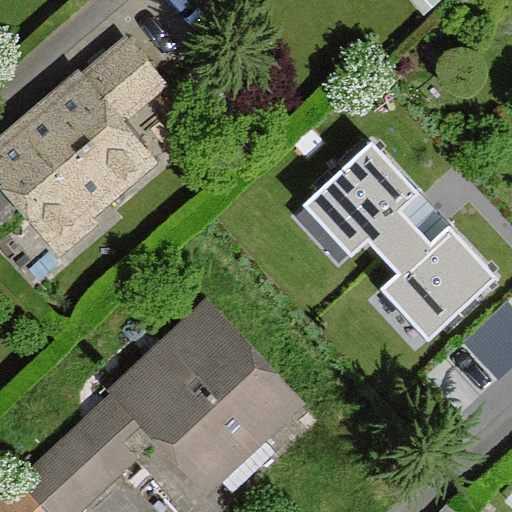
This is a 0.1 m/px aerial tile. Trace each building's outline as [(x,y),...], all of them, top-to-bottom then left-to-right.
[(167,89),(131,46),(0,157),(0,176),(24,203),(65,253),(94,228),(90,223),(157,167),(122,126),(167,89)] [(418,193),(373,144),(306,207),(353,257),(370,242),(385,257),(416,229),(399,211),(418,193)] [(0,176),(0,221),(24,203),(0,176)] [(433,209),(418,193),(399,211),(416,229),(432,246),(451,229),(433,209)] [(432,246),(416,229),(385,257),(401,275),(384,290),(430,339),(496,278),(451,229),(432,246)] [(511,307),(507,302),(465,342),(501,380),(511,369),(511,307)] [(188,504),(299,399),(210,305),(30,479),(59,511),(73,511),(93,494),(139,452),(188,504)] [(59,511),(30,479),(0,505),(0,511),(59,511)]
